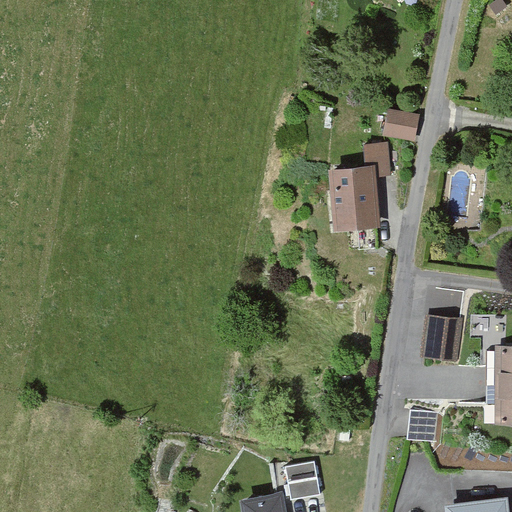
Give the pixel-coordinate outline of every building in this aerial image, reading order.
[(422,122),(392,117),(389,141),(419,148),(422,122)] [(391,180),(389,148),(368,148),(369,175),(334,178),(340,235),(380,232),(378,180),(391,180)] [(467,333),(507,332),(507,313),(467,313),(467,333)] [(463,327),(429,323),(422,363),(455,369),(463,327)] [(511,355),(498,356),(499,430),(511,429),(511,355)] [(276,496),(321,493),(319,459),(274,461),(276,496)] [(274,511),(271,490),(230,497),(231,511),(274,511)] [(502,511),(501,502),(444,506),(444,511),(502,511)]
